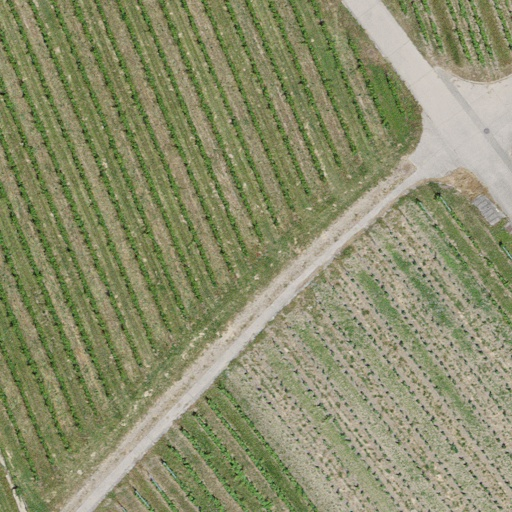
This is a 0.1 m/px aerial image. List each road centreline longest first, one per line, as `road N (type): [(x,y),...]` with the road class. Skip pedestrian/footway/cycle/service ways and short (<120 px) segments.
road 1 (track): [(73,511),(184,390),(459,126)]
road 2 (track): [(363,0),(511,199)]
